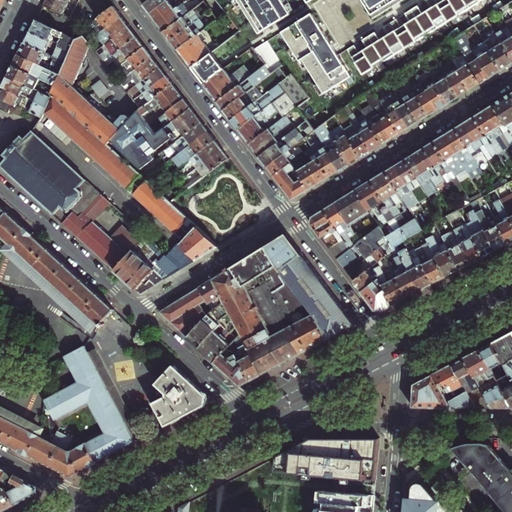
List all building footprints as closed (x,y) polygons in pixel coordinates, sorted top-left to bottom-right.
[(47,0),(46,4),(65,14),(70,3),(64,0),(47,0)] [(151,14),(169,1),(169,0),(150,0),(144,5),(148,9),(151,14)] [(216,0),(206,0),(205,1),(218,20),(227,14),(216,0)] [(282,0),(238,0),(260,34),(291,14),(282,0)] [(350,50),(365,75),(484,0),(428,0),(433,7),(425,13),(420,5),(407,13),(412,21),(403,26),(398,19),(386,27),(391,34),(382,40),(377,32),(365,40),(370,48),(361,53),(356,46),(350,50)] [(363,0),(372,13),(392,0),(363,0)] [(176,9),(169,1),(151,14),(155,19),(158,23),(176,9)] [(162,28),(165,32),(192,11),(185,2),(176,9),(158,23),(162,28)] [(114,6),(88,26),(84,35),(88,41),(95,36),(91,32),(98,27),(99,25),(101,23),(105,29),(122,16),(119,12),(114,6)] [(192,11),(165,32),(168,36),(171,41),(200,18),(198,14),(199,13),(196,8),(192,11)] [(354,77),(314,13),(283,32),(301,61),(304,59),(326,94),(354,77)] [(126,21),(122,16),(105,29),(95,36),(88,41),(91,46),(96,52),(103,47),(99,42),(106,37),(107,35),(108,34),(113,40),(130,27),(126,21)] [(200,18),(171,41),(175,46),(178,50),(208,28),(200,18)] [(77,40),(38,20),(35,25),(32,31),(50,41),(59,45),(72,52),(77,40)] [(208,28),(178,50),(185,58),(192,67),(211,53),(213,51),(203,38),(207,35),(217,28),(214,23),(208,28)] [(511,36),(511,34),(508,28),(506,25),(500,29),(505,37),(506,41),(511,36)] [(134,32),(130,27),(113,40),(103,47),(96,52),(99,56),(106,51),(108,54),(111,52),(113,55),(137,37),(134,32)] [(500,29),(495,33),(502,43),(511,60),(511,36),(506,41),(505,37),(500,29)] [(50,41),(32,31),(31,33),(29,37),(27,40),(26,43),(45,53),(50,41)] [(463,33),(453,39),(457,45),(467,39),(463,33)] [(502,43),(495,33),(489,37),(494,44),(494,48),(502,43)] [(77,40),(72,52),(67,64),(62,75),(74,86),(91,46),(88,41),(84,35),(77,40)] [(217,48),(207,35),(203,38),(213,51),(217,48)] [(141,41),(137,37),(113,55),(111,57),(104,62),(111,72),(117,68),(112,61),(123,53),(128,60),(145,47),(141,41)] [(511,64),(511,60),(502,43),(494,48),(494,44),(489,37),(483,40),(502,71),(508,67),(511,64)] [(453,39),(443,45),(445,49),(448,54),(471,91),(476,87),(481,84),(461,52),(457,45),(453,39)] [(478,43),(478,44),(483,51),(486,53),(478,58),(491,78),(496,74),(502,71),(483,40),(478,43)] [(23,49),(20,54),(49,69),(53,60),(56,61),(57,59),(53,57),(45,53),(26,43),(23,49)] [(483,51),(478,44),(472,48),(473,49),(478,58),(486,53),(483,51)] [(53,57),(57,59),(67,64),(72,52),(59,45),(53,57)] [(119,83),(153,57),(149,52),(145,47),(128,60),(123,63),(127,68),(115,77),(119,83)] [(465,50),(461,52),(481,84),(486,81),(491,78),(478,58),(473,49),(466,53),(465,50)] [(123,63),(128,60),(123,53),(112,61),(117,68),(123,63)] [(198,76),(218,61),(211,53),(192,67),(198,76)] [(49,69),(20,54),(18,57),(13,67),(9,76),(52,98),(53,96),(62,75),(49,69)] [(471,91),(448,54),(442,58),(446,66),(452,75),(448,77),(460,97),(466,94),(471,91)] [(157,62),(153,57),(119,83),(122,86),(123,87),(133,80),(137,85),(161,67),(157,62)] [(198,76),(205,84),(224,70),(218,61),(198,76)] [(439,83),(437,84),(449,104),(455,100),(460,97),(448,77),(442,68),(438,61),(432,64),(438,72),(434,74),(439,83)] [(230,77),(225,69),(224,70),(205,84),(212,95),(218,102),(240,85),(253,76),(245,66),(230,77)] [(411,66),(401,71),(404,75),(410,71),(412,74),(415,72),(411,66)] [(446,66),(442,68),(448,77),(452,75),(446,66)] [(146,91),(167,76),(164,72),(161,67),(137,85),(127,93),(133,101),(136,99),(141,95),(139,93),(134,97),(133,95),(140,90),(141,91),(144,88),(146,91)] [(272,89),(279,84),(288,77),(280,67),(271,74),(264,79),(272,89)] [(433,87),(426,91),(439,110),(444,107),(449,104),(437,84),(428,69),(423,72),(425,75),(423,76),(425,80),(426,79),(428,82),(433,87)] [(286,93),(272,103),(239,129),(244,136),(250,144),(266,132),(262,126),(267,122),(267,119),(278,111),(284,118),(291,112),(297,108),(310,98),(292,74),(288,77),(279,84),(286,93)] [(62,75),(53,96),(107,145),(110,142),(130,119),(127,116),(123,116),(116,124),(74,86),(62,75)] [(417,88),(413,90),(430,116),(434,113),(439,110),(426,91),(423,85),(417,75),(412,78),(417,88)] [(6,80),(3,86),(48,108),(52,98),(9,76),(6,80)] [(136,105),(140,110),(174,84),(170,80),(167,76),(146,91),(143,94),(142,94),(145,99),(136,105)] [(433,87),(428,82),(423,85),(426,91),(433,87)] [(103,83),(94,90),(102,100),(110,94),(103,83)] [(149,126),(185,99),(179,92),(174,84),(140,110),(137,113),(130,119),(110,142),(140,169),(154,159),(151,154),(172,138),(173,138),(171,135),(165,128),(156,135),(151,128),(149,126)] [(220,105),(224,110),(246,93),(240,85),(218,102),(220,105)] [(0,97),(6,100),(13,104),(42,118),(43,118),(48,108),(3,86),(1,92),(0,92),(0,97)] [(399,89),(402,94),(420,122),(425,119),(430,116),(413,90),(412,88),(408,90),(406,87),(404,88),(403,86),(399,89)] [(251,97),(247,92),(246,93),(224,110),(228,115),(232,120),(254,103),(262,97),(263,96),(259,90),(251,97)] [(420,122),(402,94),(399,96),(396,92),(393,94),(392,92),(389,93),(410,128),(415,125),(420,122)] [(410,128),(389,93),(386,95),(387,98),(384,100),(389,108),(391,107),(393,112),(388,115),(401,134),(406,131),(410,128)] [(355,101),(357,105),(366,99),(364,95),(359,98),(355,101)] [(388,115),(386,110),(376,95),(367,101),(372,109),(392,139),(396,137),(401,134),(388,115)] [(511,96),(511,95),(503,100),(494,105),(511,134),(511,96)] [(50,118),(179,236),(189,225),(186,222),(189,219),(171,203),(107,145),(53,96),(52,98),(48,108),(43,118),(42,118),(41,120),(45,124),(50,118)] [(0,108),(9,113),(13,104),(0,97),(0,108)] [(265,100),(262,97),(254,103),(257,107),(265,100)] [(239,129),(272,103),(268,98),(265,100),(257,107),(254,103),(232,120),(235,125),(239,129)] [(167,121),(169,125),(191,108),(188,104),(185,99),(149,126),(151,128),(153,126),(154,128),(162,123),(163,124),(167,121)] [(511,134),(494,105),(489,109),(484,111),(500,137),(504,134),(511,147),(511,146),(511,134)] [(191,108),(169,125),(165,128),(171,135),(173,133),(174,133),(177,131),(178,128),(184,136),(202,123),(197,115),(191,108)] [(392,139),(372,109),(366,113),(365,111),(362,112),(363,114),(383,145),(388,142),(392,139)] [(479,115),(475,117),(498,155),(505,151),(500,145),(497,139),(500,137),(484,111),(479,115)] [(284,118),(266,132),(250,144),(255,151),(260,157),(297,129),(289,118),(293,114),(291,112),(284,118)] [(350,116),(352,119),(372,152),(378,148),(383,145),(363,114),(357,118),(355,114),(350,116)] [(471,120),(466,123),(481,148),(484,146),(492,159),(496,157),(497,160),(500,158),(498,155),(475,117),(471,120)] [(372,152),(352,119),(341,125),(342,126),(361,158),(367,155),(372,152)] [(307,121),(301,125),(309,136),(315,132),(307,121)] [(328,122),(325,124),(350,166),(356,162),(361,158),(342,126),(334,131),(328,122)] [(202,123),(184,136),(180,139),(176,143),(174,144),(176,148),(179,145),(183,151),(209,131),(206,127),(202,123)] [(460,126),(456,129),(479,167),(485,163),(478,151),(481,148),(466,123),(460,126)] [(321,140),(325,147),(340,172),(345,168),(350,166),(325,124),(316,132),(319,137),(324,134),(326,137),(321,140)] [(297,129),(260,157),(264,163),(268,168),(297,146),(301,142),(303,141),(298,134),(300,133),(297,129)] [(450,133),(445,136),(467,171),(471,178),(473,182),(484,175),(479,167),(456,129),(450,133)] [(79,188),(86,180),(33,131),(26,138),(23,136),(18,141),(16,139),(8,148),(10,149),(8,152),(6,155),(9,158),(1,166),(55,215),(62,207),(66,211),(70,211),(83,197),(84,192),(79,188)] [(209,131),(183,151),(188,157),(185,159),(187,162),(216,140),(212,136),(209,131)] [(508,149),(511,147),(504,134),(500,137),(504,143),(508,149)] [(467,171),(445,136),(440,139),(435,142),(456,178),(467,171)] [(303,141),(301,142),(306,148),(311,145),(307,138),(303,141)] [(216,140),(187,162),(178,169),(180,173),(191,165),(192,163),(197,169),(222,149),(220,145),(216,140)] [(340,172),(325,147),(321,140),(311,146),(312,147),(331,178),(336,174),(340,172)] [(430,145),(425,148),(443,178),(449,174),(455,182),(458,180),(456,178),(435,142),(430,145)] [(292,162),(296,159),(302,155),(303,154),(297,146),(268,168),(271,172),(274,176),(292,162)] [(489,161),(492,159),(484,146),(481,148),(489,161)] [(314,161),(308,164),(320,184),(326,180),(331,178),(312,147),(305,152),(307,155),(309,154),(314,161)] [(443,178),(425,148),(420,151),(415,154),(430,179),(436,188),(442,184),(446,182),(443,178)] [(489,161),(481,148),(478,151),(485,163),(489,161)] [(175,194),(177,198),(229,158),(226,154),(222,149),(197,169),(201,175),(175,194)] [(303,154),(302,155),(308,164),(314,161),(309,154),(307,155),(305,152),(303,154)] [(411,157),(406,160),(429,198),(435,195),(427,181),(430,179),(415,154),(411,157)] [(140,169),(149,177),(159,169),(166,164),(160,155),(154,159),(140,169)] [(320,184),(308,164),(302,168),(296,159),(292,162),(309,191),(315,187),(320,184)] [(401,163),(396,166),(419,204),(424,201),(429,198),(406,160),(401,163)] [(309,191),(292,162),(274,176),(284,189),(293,201),(309,191)] [(419,204),(396,166),(391,169),(387,172),(399,193),(410,210),(419,204)] [(159,169),(149,177),(157,185),(166,178),(159,169)] [(467,171),(456,178),(458,180),(460,184),(471,178),(467,171)] [(399,193),(387,172),(379,177),(372,181),(395,219),(398,217),(405,213),(404,210),(406,209),(397,194),(399,193)] [(439,192),(436,188),(430,179),(427,181),(435,195),(439,192)] [(93,222),(111,202),(86,180),(79,188),(84,192),(83,197),(70,211),(66,211),(62,207),(55,215),(72,231),(103,260),(115,270),(129,255),(93,222)] [(395,219),(372,181),(364,186),(357,191),(370,211),(372,209),(383,226),(393,220),(395,219)] [(370,211),(357,191),(346,197),(336,204),(350,226),(371,213),(370,211)] [(472,204),(478,201),(484,198),(481,195),(470,201),(472,204)] [(489,223),(478,201),(472,204),(477,214),(497,251),(502,248),(509,244),(496,219),(489,223)] [(511,220),(506,208),(502,201),(496,204),(502,216),(496,219),(509,244),(511,242),(511,220)] [(350,226),(336,204),(331,206),(325,210),(343,240),(346,245),(350,250),(355,246),(347,234),(349,233),(347,230),(351,228),(350,226)] [(343,240),(325,210),(318,214),(313,218),(312,225),(330,250),(343,240)] [(449,216),(453,223),(464,217),(460,211),(458,212),(452,215),(449,216)] [(17,221),(8,213),(0,220),(0,235),(10,245),(16,239),(25,229),(17,221)] [(497,251),(477,214),(471,217),(476,227),(470,229),(485,257),(491,254),(497,251)] [(423,230),(416,220),(404,227),(398,217),(395,219),(408,239),(410,237),(423,230)] [(185,241),(198,227),(189,219),(186,222),(189,225),(179,236),(185,241)] [(395,219),(393,220),(399,230),(386,237),(389,241),(394,250),(398,246),(408,239),(395,219)] [(362,240),(380,227),(376,221),(360,231),(355,234),(358,240),(355,242),(357,244),(362,240)] [(456,230),(460,236),(474,263),(479,260),(485,257),(470,229),(467,224),(456,230)] [(219,247),(198,227),(185,241),(181,245),(198,260),(210,252),(219,247)] [(380,227),(362,240),(371,255),(389,241),(386,237),(380,228),(380,227)] [(10,245),(99,327),(104,322),(112,313),(114,311),(25,229),(16,239),(10,245)] [(456,230),(449,233),(453,239),(460,236),(456,230)] [(443,237),(447,243),(461,270),(467,267),(474,263),(460,236),(453,239),(449,233),(443,237)] [(239,264),(213,280),(224,302),(241,335),(263,375),(303,353),(322,344),(329,340),(317,318),(281,270),(302,254),(287,234),(239,264)] [(151,245),(154,242),(147,236),(145,238),(151,245)] [(430,243),(437,257),(448,277),(454,274),(461,270),(447,243),(440,247),(435,236),(428,239),(430,243)] [(343,240),(330,250),(334,254),(346,245),(343,240)] [(366,259),(371,267),(374,265),(380,261),(382,259),(386,256),(392,251),(394,250),(389,241),(371,255),(366,259)] [(198,260),(181,245),(179,243),(168,255),(172,259),(183,269),(189,265),(198,260)] [(437,257),(430,243),(423,247),(428,256),(428,258),(429,261),(437,257)] [(357,244),(355,246),(350,250),(338,259),(340,263),(343,267),(360,253),(357,249),(359,247),(357,244)] [(93,334),(99,327),(10,245),(8,248),(7,248),(5,250),(93,334)] [(346,245),(334,254),(338,259),(350,250),(346,245)] [(421,291),(400,251),(398,246),(394,250),(392,251),(400,267),(393,271),(408,298),(414,295),(421,291)] [(435,284),(419,255),(413,258),(407,247),(400,251),(421,291),(428,288),(435,284)] [(448,277),(437,257),(429,261),(428,258),(428,256),(423,247),(417,250),(419,255),(435,284),(441,280),(448,277)] [(159,273),(134,250),(129,255),(115,270),(126,280),(141,295),(183,269),(172,259),(159,273)] [(346,331),(357,325),(318,274),(302,254),(281,270),(317,318),(329,340),(346,331)] [(389,273),(382,259),(380,261),(387,274),(389,273)] [(374,265),(382,281),(394,305),(401,302),(408,298),(393,271),(389,273),(387,274),(380,261),(374,265)] [(361,269),(358,265),(348,273),(349,275),(351,277),(361,269)] [(371,267),(354,281),(359,288),(362,292),(377,280),(379,283),(382,281),(374,265),(371,267)] [(207,284),(200,288),(208,301),(201,305),(202,308),(209,305),(213,312),(224,302),(213,280),(207,284)] [(394,305),(382,281),(379,283),(377,280),(362,292),(376,311),(382,312),(388,309),(394,305)] [(208,318),(202,308),(201,305),(208,301),(200,288),(162,312),(177,327),(189,338),(208,318)] [(241,335),(224,302),(213,312),(208,318),(189,338),(198,346),(216,363),(224,354),(228,350),(230,347),(236,340),(241,335)] [(114,311),(112,313),(119,320),(122,317),(114,311)] [(47,404),(57,424),(91,406),(107,437),(80,451),(83,458),(76,462),(80,472),(117,452),(140,440),(134,428),(128,431),(86,351),(91,348),(107,330),(103,327),(106,324),(104,322),(99,327),(93,334),(82,346),(65,356),(64,357),(80,386),(47,404)] [(242,351),(237,354),(251,382),(258,378),(263,375),(241,335),(236,340),(242,351)] [(494,343),(510,374),(511,377),(511,362),(511,361),(511,353),(504,337),(499,340),(494,343)] [(504,377),(510,374),(494,343),(488,346),(481,349),(495,376),(498,380),(504,377)] [(128,431),(134,428),(91,348),(86,351),(128,431)] [(474,353),(466,357),(476,377),(486,372),(489,379),(495,376),(481,349),(474,353)] [(251,382),(237,354),(234,353),(229,359),(224,354),(216,363),(241,387),(246,384),(251,382)] [(453,364),(468,392),(476,408),(492,408),(483,392),(480,386),(479,384),(478,382),(476,377),(466,357),(459,361),(453,364)] [(468,392),(453,364),(446,368),(434,374),(439,383),(442,382),(450,397),(452,400),(468,392)] [(207,396),(174,365),(149,394),(166,426),(173,422),(206,405),(207,396)] [(440,408),(455,408),(453,404),(452,400),(449,401),(447,398),(450,397),(442,382),(439,383),(434,374),(429,377),(414,385),(413,400),(413,408),(440,408)] [(509,386),(502,389),(511,407),(511,377),(510,374),(504,377),(509,386)] [(495,376),(489,379),(493,387),(483,392),(492,408),(501,408),(511,408),(511,407),(502,389),(498,380),(495,376)] [(498,380),(502,389),(509,386),(504,377),(498,380)] [(476,408),(468,392),(452,400),(453,404),(455,408),(468,408),(476,408)] [(0,416),(41,438),(44,432),(0,409),(0,416)] [(0,416),(0,440),(32,457),(41,438),(0,416)] [(55,446),(41,438),(32,457),(40,461),(54,468),(69,439),(61,435),(55,446)] [(295,447),(278,456),(276,471),(337,477),(336,492),(320,491),(319,502),(326,502),(325,509),(318,508),(317,511),(361,511),(362,506),(373,507),(374,496),(348,493),(350,478),(377,480),(380,438),(361,438),(331,438),(312,438),(295,447)] [(75,442),(69,439),(54,468),(62,473),(71,477),(80,472),(76,462),(83,458),(80,451),(74,454),(72,454),(70,454),(69,454),(69,453),(75,442)] [(511,511),(511,463),(500,453),(490,444),(477,441),(467,441),(454,447),(506,511),(511,511)] [(0,484),(5,487),(15,506),(37,495),(37,491),(36,487),(6,471),(0,482),(0,484)] [(428,485),(423,481),(419,481),(416,483),(414,485),(413,488),(412,499),(407,498),(405,511),(463,511),(463,505),(446,506),(443,502),(443,500),(441,500),(428,485)] [(0,511),(2,511),(6,511),(15,506),(5,487),(0,484),(0,511)] [(189,511),(191,502),(180,508),(179,511),(189,511)]
